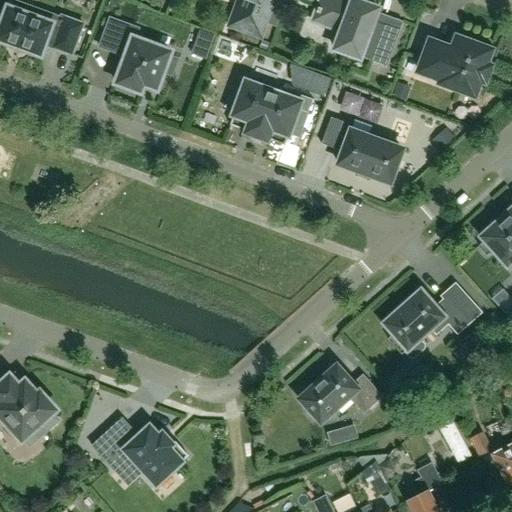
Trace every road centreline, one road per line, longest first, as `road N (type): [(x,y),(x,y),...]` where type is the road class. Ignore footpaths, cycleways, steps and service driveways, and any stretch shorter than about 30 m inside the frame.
road 1 (residential): [(0,314),(218,391),(398,238)]
road 2 (residential): [(398,238),(363,215),(0,80)]
road 3 (residential): [(398,238),(511,136)]
